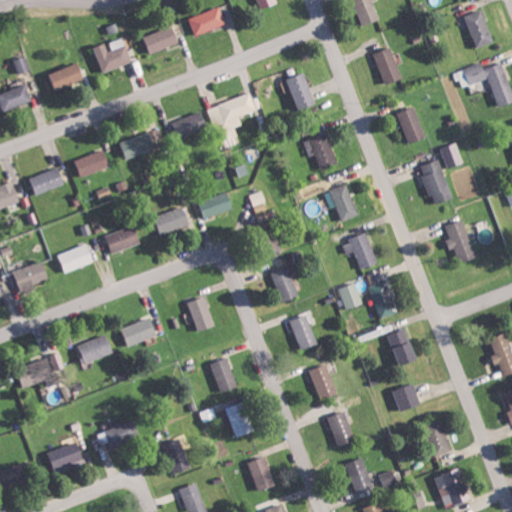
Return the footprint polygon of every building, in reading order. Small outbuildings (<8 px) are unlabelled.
[(280,3),(278,0),(259,0),(263,9),(280,3)] [(356,0),(363,25),(380,20),(374,0),(356,0)] [(190,18),(197,35),(228,23),(221,6),(190,18)] [(495,41),(483,9),(465,16),(478,48),(495,41)] [(180,44),(174,26),(145,35),(150,52),(180,44)] [(132,62),(123,37),(108,43),(108,42),(95,46),(104,72),(132,62)] [(374,54),(387,85),(405,77),(391,46),(374,54)] [(19,73),(30,70),(26,56),(14,60),(19,73)] [(499,107),(511,102),(511,89),(504,62),(484,68),(482,62),(454,70),(459,87),(490,78),(499,107)] [(49,72),(54,89),(85,80),(80,64),(49,72)] [(301,110),(319,105),(309,73),(291,78),(301,110)] [(0,100),(4,112),(33,101),(27,83),(0,93),(0,100)] [(215,131),(243,123),(240,114),(257,110),(253,93),(208,106),(215,131)] [(399,112),(408,142),(426,137),(417,107),(399,112)] [(178,138),(209,130),(204,112),(173,120),(178,138)] [(310,156),(317,153),(323,169),(340,162),(327,132),(303,142),(310,156)] [(122,140),(126,157),(156,150),(152,133),(122,140)] [(465,162),(457,142),(442,147),(450,168),(465,162)] [(82,177),(111,164),(104,148),(75,161),(82,177)] [(454,199),(440,159),(421,166),(435,205),(454,199)] [(31,176),(37,194),(66,184),(60,167),(31,176)] [(0,186),(1,190),(0,190),(0,207),(20,203),(15,181),(0,184),(0,186)] [(360,214),(347,183),(331,190),(344,220),(360,214)] [(113,195),(109,185),(97,190),(100,200),(113,195)] [(235,209),(230,192),(201,200),(206,217),(235,209)] [(156,215),(162,235),(191,225),(185,206),(156,215)] [(447,225),(451,238),(447,239),(450,249),(455,247),(460,263),(477,258),(464,219),(447,225)] [(274,231),(270,220),(263,222),(266,233),(274,231)] [(143,242),(136,224),(107,235),(114,253),(143,242)] [(378,263),(368,233),(344,242),(348,253),(356,250),(362,268),(378,263)] [(61,251),(65,270),(95,264),(90,245),(61,251)] [(50,278),(43,260),(14,270),(23,294),(37,288),(36,284),(50,278)] [(301,296),(291,267),(275,272),(284,301),(301,296)] [(397,312),(388,280),(371,285),(380,317),(397,312)] [(348,309),(364,303),(356,282),(340,288),(348,309)] [(217,324),(206,296),(189,303),(200,331),(217,324)] [(320,343),(308,314),(292,321),(303,350),(320,343)] [(158,337),(153,318),(123,326),(128,344),(158,337)] [(389,334),(399,366),(417,361),(407,328),(389,334)] [(77,346),(85,364),(116,351),(108,333),(77,346)] [(511,346),(511,347),(507,333),(490,337),(494,354),(492,355),(494,365),(499,364),(501,375),(511,371),(511,346)] [(25,387),(55,377),(49,357),(18,367),(25,387)] [(221,392),(239,387),(230,357),(212,362),(221,392)] [(339,392),(327,364),(310,370),(322,399),(339,392)] [(394,390),(402,411),(421,404),(414,383),(394,390)] [(227,407),(237,437),(256,431),(246,401),(227,407)] [(200,411),(204,422),(217,417),(213,406),(200,411)] [(356,441),(347,410),(329,416),(339,446),(356,441)] [(142,436),(136,419),(107,430),(113,447),(142,436)] [(425,425),(436,456),(451,450),(440,420),(425,425)] [(175,474),(191,469),(183,439),(166,443),(175,474)] [(49,452),(55,469),(84,458),(78,441),(49,452)] [(251,461),(258,491),(275,487),(268,457),(251,461)] [(374,486),(363,457),(346,464),(357,493),(374,486)] [(0,478),(3,488),(30,479),(25,463),(0,470),(0,478)] [(452,504),(469,499),(461,468),(444,472),(452,504)] [(381,472),(386,486),(397,483),(392,469),(381,472)] [(181,489),(189,511),(209,511),(198,482),(181,489)] [(384,511),(382,502),(365,508),(366,511),(384,511)] [(287,511),(284,503),(266,509),(267,511),(287,511)]
